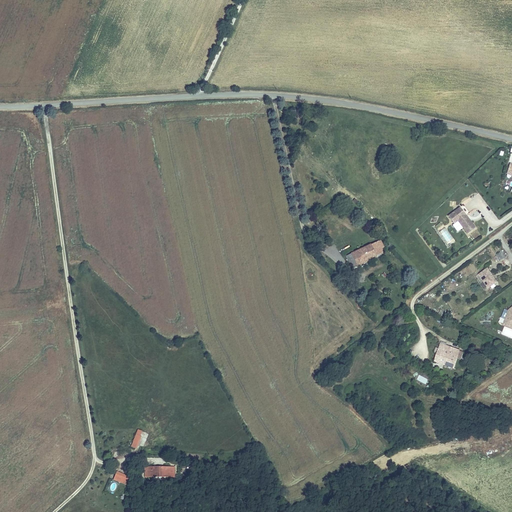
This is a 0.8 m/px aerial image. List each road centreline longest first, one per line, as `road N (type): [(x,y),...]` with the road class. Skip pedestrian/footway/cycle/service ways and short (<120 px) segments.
road 1 (tertiary): [(511,139),(351,103),(275,95),(0,105)]
road 2 (track): [(43,104),(94,460),(55,511)]
